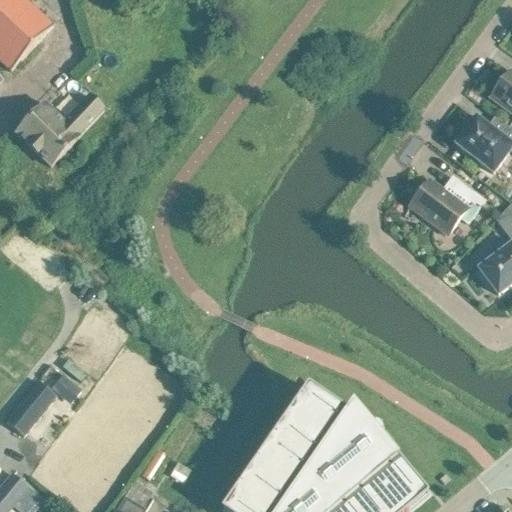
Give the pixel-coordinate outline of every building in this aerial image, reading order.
[(0,0),(0,63),(11,74),(24,59),(54,29),(24,0),(0,0)] [(511,75),(510,74),(491,100),(511,115),(511,75)] [(65,155),(106,112),(91,97),(65,124),(46,106),(30,123),(16,137),(51,170),(65,155)] [(463,138),(456,147),(493,176),(511,151),(511,146),(476,120),(473,125),(466,125),(461,132),(463,138)] [(485,204),(453,180),(452,181),(457,185),(449,194),(447,193),(443,193),(430,183),(410,210),(448,238),(460,221),(468,227),(485,204)] [(510,242),(511,240),(511,208),(511,207),(496,224),(510,242)] [(498,298),(511,287),(511,247),(479,272),(480,274),(476,277),(487,291),(491,288),(498,298)] [(104,304),(78,332),(107,358),(133,331),(104,304)] [(96,367),(102,352),(83,344),(77,359),(96,367)] [(71,406),(81,393),(62,378),(52,391),(71,406)] [(24,441),(57,400),(39,385),(6,425),(24,441)] [(413,511),(429,499),(397,460),(395,462),(380,445),(387,438),(383,434),(379,429),(373,429),(371,430),(369,432),(368,434),(344,417),(346,415),(309,390),(224,511),(413,511)] [(149,483),(165,457),(158,453),(141,479),(149,483)] [(182,487),(191,473),(179,465),(170,479),(182,487)] [(0,511),(10,511),(16,506),(28,492),(26,491),(11,478),(0,490),(0,511)] [(146,511),(155,497),(139,488),(142,484),(137,481),(118,511),(146,511)]
